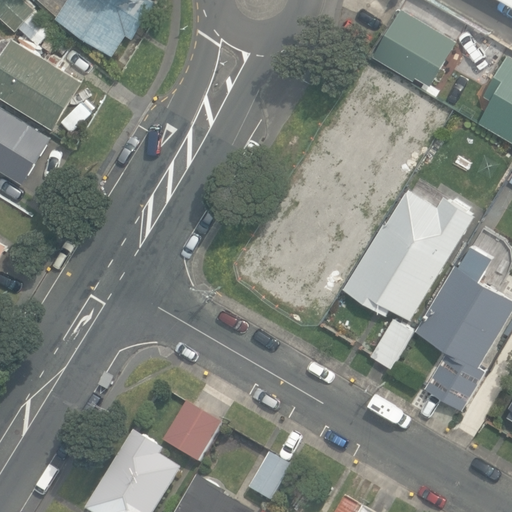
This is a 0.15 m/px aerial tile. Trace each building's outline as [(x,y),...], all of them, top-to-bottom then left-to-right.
[(0,0),(0,11),(20,30),(39,9),(29,0),(0,0)] [(60,17),(117,55),(131,34),(137,38),(162,1),(160,0),(45,0),(61,15),(60,17)] [(463,45),(406,11),(378,56),(434,92),(463,45)] [(0,63),(0,92),(57,128),(87,79),(62,64),(65,59),(56,53),(53,58),(17,36),(0,63)] [(485,122),(511,137),(511,57),(490,95),(498,100),(485,122)] [(6,168),(28,181),(56,136),(0,101),(0,172),(2,174),(6,168)] [(364,146),(381,114),(363,105),(346,137),(364,146)] [(372,170),(384,177),(394,162),(382,155),(372,170)] [(394,307),(414,319),(480,214),(449,194),(442,206),(413,188),(391,223),(388,221),(347,287),(390,314),(394,307)] [(311,288),(321,293),(324,287),(329,290),(363,230),(304,198),(288,226),(283,223),(280,229),(285,232),(271,257),(315,281),(311,288)] [(0,268),(11,249),(0,242),(0,268)] [(459,263),(419,330),(450,349),(427,388),(466,411),(489,371),(482,367),(511,316),(511,297),(483,280),(496,258),(474,245),(462,265),(459,263)] [(372,355),(394,368),(417,330),(395,318),(372,355)] [(167,443),(203,463),(225,424),(190,403),(167,443)] [(158,511),(186,468),(165,454),(169,448),(139,429),(89,508),(95,511),(158,511)] [(253,488),(276,500),(296,463),(274,451),(253,488)] [(179,511),(260,511),(261,511),(229,493),(231,491),(223,486),(222,484),(221,482),(218,480),(215,479),(213,478),(210,477),(207,477),(202,474),(179,511)]
